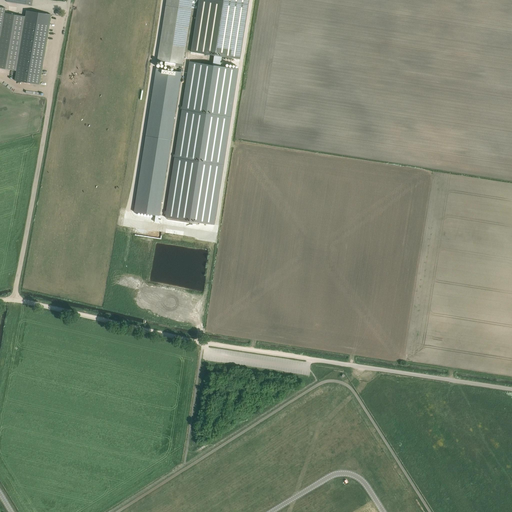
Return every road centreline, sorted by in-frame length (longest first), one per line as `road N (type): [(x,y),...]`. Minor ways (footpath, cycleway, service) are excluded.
road 1 (unclassified): [(13,299),(68,0)]
road 2 (track): [(13,298),(309,358)]
road 3 (unclassified): [(309,358),(511,389)]
